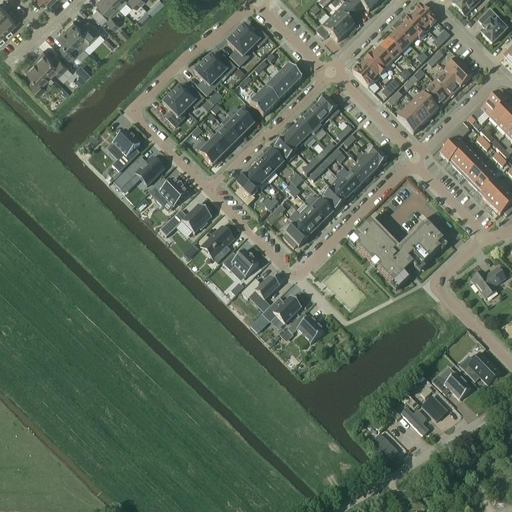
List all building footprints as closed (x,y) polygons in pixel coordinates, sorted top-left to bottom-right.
[(120,9),(110,0),(96,0),(108,13),(111,15),(113,15),(119,10),(119,9),(120,9)] [(110,0),(120,9),(126,3),(126,0),(125,0),(110,0)] [(141,5),(136,0),(127,0),(136,9),(141,5)] [(367,14),(375,6),(369,0),(350,0),(344,6),(353,15),(361,8),(367,14)] [(463,19),(478,4),(474,0),(456,0),(451,6),(463,19)] [(344,6),(329,21),(344,37),(353,28),(346,22),(353,15),(344,6)] [(102,24),(108,18),(98,8),(92,14),(102,24)] [(426,33),(435,24),(419,8),(410,17),(426,33)] [(489,12),(477,24),(482,29),(481,31),(484,34),(483,35),(484,35),(481,37),(491,47),(505,33),(496,24),(498,21),(489,12)] [(0,44),(1,45),(3,43),(13,33),(9,29),(16,21),(8,13),(0,20),(0,44)] [(418,41),(426,33),(410,17),(402,25),(418,41)] [(115,31),(120,26),(111,18),(106,23),(115,31)] [(74,22),(66,30),(85,49),(100,34),(100,33),(90,23),(89,21),(85,25),(87,28),(83,32),(81,29),(74,22)] [(322,42),(328,37),(336,45),(344,37),(329,21),(315,35),(322,42)] [(418,42),(418,41),(402,25),(403,27),(395,35),(408,48),(416,40),(418,42)] [(243,28),(235,37),(250,52),(255,47),(258,50),(267,41),(258,32),(252,38),(243,28)] [(60,48),(64,52),(72,61),(85,49),(66,30),(58,37),(64,43),(60,48)] [(444,33),(435,41),(441,47),(442,46),(450,38),(444,33)] [(408,48),(395,35),(387,43),(400,56),(408,48)] [(245,57),(250,52),(235,37),(226,45),(235,55),(229,60),(238,69),(248,60),(245,57)] [(435,42),(431,45),(432,46),(437,51),(440,47),(441,47),(435,41),(435,42)] [(511,42),(508,47),(511,51),(503,59),(511,68),(511,42)] [(400,56),(387,43),(378,51),(391,65),(400,56)] [(391,65),(378,51),(370,59),(369,58),(368,58),(384,74),(385,74),(383,73),(391,65)] [(40,57),(36,61),(50,76),(54,72),(58,76),(67,67),(58,57),(53,61),(44,52),(39,57),(40,57)] [(438,54),(433,59),(437,64),(443,58),(438,54)] [(424,64),(427,60),(422,55),(419,58),(424,64)] [(271,57),(267,61),(270,65),(275,60),(271,57)] [(202,66),(218,82),(223,77),(226,79),(234,70),(225,61),(220,67),(210,58),(202,66)] [(368,58),(360,67),(376,83),(384,74),(368,58)] [(421,67),(424,64),(419,58),(416,61),(421,67)] [(433,59),(426,66),(431,70),(437,64),(433,59)] [(46,80),(50,76),(36,61),(32,65),(31,65),(26,69),(36,79),(31,83),(40,94),(50,85),(46,80)] [(442,75),(459,91),(471,79),(455,62),(442,75)] [(259,69),(262,72),(267,68),(263,64),(259,69)] [(218,82),(202,66),(194,75),(203,84),(197,90),(206,99),(221,85),(221,84),(218,82)] [(376,83),(360,67),(351,75),(367,91),(376,83)] [(281,76),(294,89),(302,81),(289,68),(281,76)] [(258,77),(262,72),(259,69),(254,73),(258,77)] [(407,80),(411,77),(405,71),(402,74),(407,80)] [(404,83),(407,80),(402,74),(398,78),(404,83)] [(449,101),(459,91),(442,75),(433,85),(449,101)] [(294,89),(281,76),(273,83),(286,96),(294,89)] [(413,78),(408,84),(412,88),(418,83),(413,78)] [(248,79),(243,84),(247,87),(251,83),(248,79)] [(273,83),(265,91),(278,104),(286,96),(273,83)] [(247,87),(243,84),(239,88),(242,92),(247,87)] [(408,84),(404,88),(408,92),(412,88),(408,84)] [(437,113),(449,101),(433,85),(421,96),(437,113)] [(389,87),(384,91),(390,97),(394,93),(389,87)] [(171,97),(186,113),(192,108),(194,111),(203,102),(194,92),(189,98),(179,89),(171,97)] [(271,112),(278,104),(265,91),(258,98),(271,112)] [(390,97),(384,91),(381,95),(387,100),(390,97)] [(398,94),(392,100),(396,104),(402,98),(398,94)] [(489,100),(470,120),(474,125),(484,115),(489,120),(500,109),(503,106),(504,106),(506,104),(505,104),(497,95),(491,102),(489,100)] [(421,96),(413,104),(429,121),(437,113),(421,96)] [(186,113),(171,97),(170,98),(169,97),(165,101),(166,102),(162,106),(172,115),(166,121),(175,130),(184,121),(181,118),(186,113)] [(271,112),(258,98),(250,106),(263,119),(271,112)] [(212,99),(208,103),(213,108),(217,104),(212,99)] [(316,108),(329,122),(331,123),(335,119),(331,116),(336,111),(325,100),(316,108)] [(392,100),(387,104),(392,108),(396,104),(392,100)] [(413,104),(405,112),(421,129),(429,121),(413,104)] [(500,109),(489,120),(497,128),(511,113),(511,111),(508,108),(507,109),(504,106),(503,106),(500,109)] [(211,113),(212,115),(215,117),(221,111),(217,107),(211,113)] [(245,136),(253,127),(247,121),(251,116),(243,108),(238,113),(239,113),(231,121),(232,123),(245,136)] [(316,108),(308,117),(322,132),(323,131),(321,129),(329,122),(316,108)] [(405,112),(396,121),(412,137),(421,129),(405,112)] [(511,113),(497,128),(505,136),(511,129),(511,113)] [(308,117),(299,125),(314,140),(322,132),(308,117)] [(232,123),(224,131),(237,144),(245,136),(232,123)] [(305,148),(314,140),(299,125),(295,129),(294,128),(290,131),(291,133),(305,148)] [(446,150),(439,157),(448,165),(450,163),(465,149),(459,143),(469,133),(467,132),(462,127),(442,147),(446,150)] [(347,128),(342,134),(346,138),(352,133),(347,128)] [(237,144),(224,131),(223,129),(222,129),(215,137),(229,152),(237,144)] [(126,133),(112,146),(123,157),(112,168),(116,173),(119,176),(120,175),(139,156),(135,152),(140,147),(139,146),(139,147),(134,142),(134,141),(133,141),(132,140),(131,139),(132,138),(131,138),(131,139),(126,134),(126,133)] [(291,133),(282,142),(295,155),(304,147),(305,149),(305,148),(291,133)] [(346,138),(342,134),(336,139),(340,144),(346,138)] [(208,147),(221,160),(229,152),(215,137),(214,138),(206,145),(208,147)] [(492,142),(488,137),(484,139),(490,145),(492,142)] [(343,146),(347,151),(353,145),(349,141),(343,146)] [(286,164),(295,155),(282,142),(273,151),(274,151),(286,163),(286,164)] [(490,149),(485,144),(481,148),(487,153),(490,149)] [(330,145),(325,151),(329,155),(335,149),(330,145)] [(208,147),(199,156),(212,169),(220,160),(221,160),(208,147)] [(465,149),(450,163),(453,166),(452,168),(456,172),(472,157),(465,149)] [(375,151),(367,159),(367,160),(378,171),(382,167),(383,169),(387,164),(386,163),(387,162),(386,162),(376,151),(375,151)] [(332,158),(336,162),(341,156),(337,152),(332,158)] [(271,153),(262,162),(275,175),(283,166),(271,153)] [(365,158),(356,166),(369,179),(378,171),(367,160),(367,159),(366,157),(365,158)] [(472,157),(456,172),(461,177),(462,175),(465,179),(464,180),(480,165),(472,157)] [(330,167),(336,162),(332,158),(326,163),(330,167)] [(140,159),(113,186),(121,194),(136,178),(147,189),(164,172),(162,171),(164,170),(158,164),(157,165),(152,160),(146,166),(140,159)] [(500,160),(497,164),(502,169),(505,166),(500,160)] [(275,175),(262,162),(254,170),(266,183),(275,175)] [(313,162),(308,168),(312,172),(318,166),(313,162)] [(348,175),(361,188),(369,179),(356,166),(355,164),(347,172),(348,174),(348,175)] [(480,165),(464,180),(464,181),(466,179),(469,183),(468,184),(472,188),(488,173),(480,165)] [(306,177),(312,172),(308,168),(302,173),(306,177)] [(315,174),(319,179),(324,173),(320,169),(315,174)] [(245,178),(258,191),(266,183),(254,170),(245,178)] [(120,175),(119,176),(116,173),(111,178),(115,182),(121,176),(120,175)] [(488,173),(472,188),(477,193),(478,192),(481,195),(496,181),(488,173)] [(319,179),(315,174),(309,180),(313,184),(319,179)] [(338,181),(353,196),(361,188),(348,175),(340,182),(338,181)] [(250,199),(258,191),(245,178),(237,187),(241,191),(236,196),(247,208),(253,202),(250,199)] [(149,196),(163,210),(168,205),(173,210),(187,196),(182,190),(179,186),(178,187),(173,181),(168,186),(163,182),(149,196)] [(338,181),(329,190),(344,205),(348,201),(349,202),(354,198),(352,197),(353,196),(338,181)] [(503,215),(506,218),(511,212),(511,200),(511,201),(506,196),(509,194),(496,181),(481,195),(479,197),(500,218),(503,215)] [(335,213),(344,205),(329,190),(331,191),(322,200),(323,200),(335,213)] [(308,208),(324,225),(332,216),(316,200),(308,208)] [(275,208),(271,203),(265,209),(269,214),(275,208)] [(180,213),(159,233),(166,240),(182,225),(194,237),(194,236),(201,230),(202,231),(206,226),(205,225),(210,220),(211,220),(198,207),(198,208),(186,219),(180,213)] [(299,216),(301,218),(315,233),(324,225),(308,208),(299,216)] [(272,217),(276,221),(282,215),(278,211),(272,217)] [(315,233),(301,218),(293,226),(295,228),(307,241),(315,233)] [(395,284),(400,290),(409,281),(404,275),(412,267),(415,270),(420,265),(423,268),(439,252),(437,249),(442,244),(427,228),(399,254),(400,255),(397,258),(394,255),(395,253),(368,225),(352,241),(358,246),(355,249),(371,265),(376,270),(392,287),(395,284)] [(295,228),(286,237),(298,249),(307,241),(295,228)] [(207,245),(202,249),(209,257),(213,253),(214,254),(215,253),(218,256),(232,242),(221,230),(217,234),(216,235),(208,244),(207,243),(206,244),(207,245)] [(193,247),(189,251),(194,256),(198,252),(193,247)] [(246,279),(259,267),(254,262),(250,257),(245,252),(238,259),(234,255),(223,266),(231,273),(235,269),(246,279)] [(494,289),(505,281),(497,271),(486,279),(482,274),(470,283),(485,302),(496,293),(494,289)] [(262,287),(256,282),(242,296),(248,302),(256,294),(264,303),(280,288),(270,278),(262,287)] [(270,326),(276,319),(284,327),(301,311),(290,299),(281,308),(276,303),(261,318),(270,326)] [(309,320),(309,319),(305,324),(300,319),(288,332),(292,337),(296,332),(310,347),(323,334),(309,320)] [(468,359),(459,369),(475,385),(480,380),(488,388),(500,376),(480,356),(473,364),(468,359)] [(438,379),(432,385),(445,398),(449,393),(459,403),(460,402),(471,392),(455,376),(445,386),(438,379)] [(420,397),(424,401),(432,394),(428,389),(420,396),(421,396),(420,397)] [(422,401),(417,406),(442,432),(452,421),(429,399),(424,403),(422,401)] [(418,407),(410,400),(405,404),(413,412),(418,407)] [(412,414),(406,409),(399,415),(422,439),(432,428),(415,411),(412,414)] [(393,411),(389,416),(396,423),(400,419),(393,411)] [(376,422),(372,426),(379,434),(384,430),(376,422)] [(395,427),(391,431),(397,439),(402,435),(395,427)] [(370,444),(389,463),(398,454),(378,435),(370,444)]
